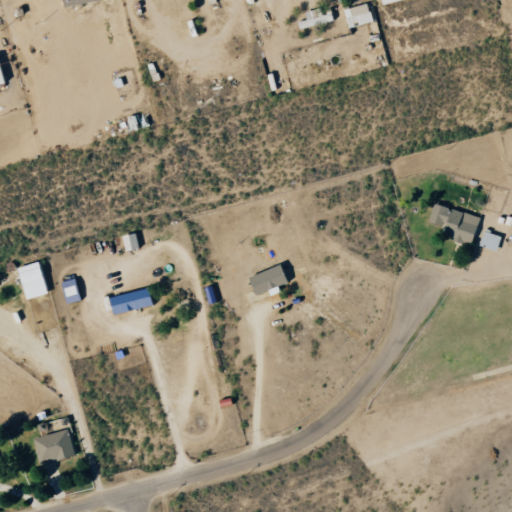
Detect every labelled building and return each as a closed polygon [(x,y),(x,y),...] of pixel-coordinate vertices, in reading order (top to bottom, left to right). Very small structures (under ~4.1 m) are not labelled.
[(377,22),(371,3),(347,10),(352,29),(377,22)] [(304,30),(336,20),(334,13),(326,16),(324,8),(308,13),(310,20),(302,22),(304,30)] [(426,222),(443,227),(440,235),(470,244),(478,217),(432,203),(426,222)] [(499,236),(482,231),(477,245),(495,251),(499,236)] [(136,248),(133,233),(120,236),(123,251),(136,248)] [(44,294),(36,262),(15,268),(23,299),(44,294)] [(59,282),(64,303),(78,300),(73,279),(59,282)] [(111,315),(150,305),(145,288),(106,298),(111,315)] [(38,464),(74,454),(67,429),(31,439),(38,464)]
